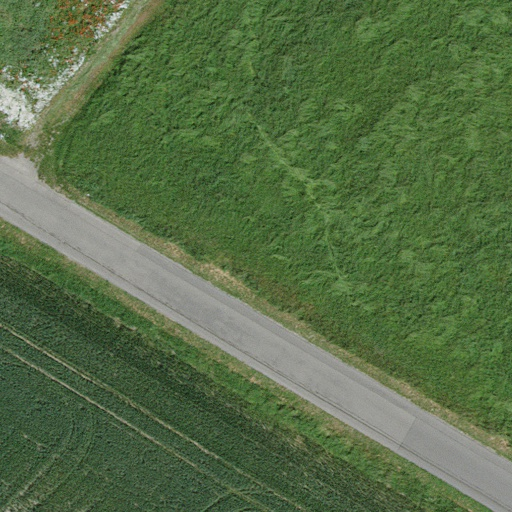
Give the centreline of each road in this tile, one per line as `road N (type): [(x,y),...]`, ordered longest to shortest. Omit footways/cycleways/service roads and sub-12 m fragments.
road 1 (unclassified): [(511,491),(0,189)]
road 2 (track): [(7,193),(64,90),(145,0)]
